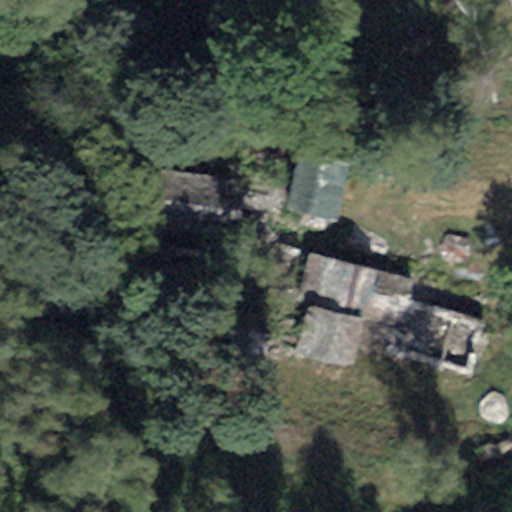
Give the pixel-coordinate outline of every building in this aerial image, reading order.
[(350,165),(296,154),(284,212),(338,223),(350,165)] [(143,170),(138,236),(230,244),(236,177),(143,170)] [(215,257),(148,251),(145,291),(211,297),(215,257)] [(376,274),(306,253),(291,304),(306,309),(292,357),(347,373),(376,274)] [(484,322),(430,302),(409,355),(463,376),(484,322)] [(281,338),(225,323),(216,357),(271,372),(281,338)]
